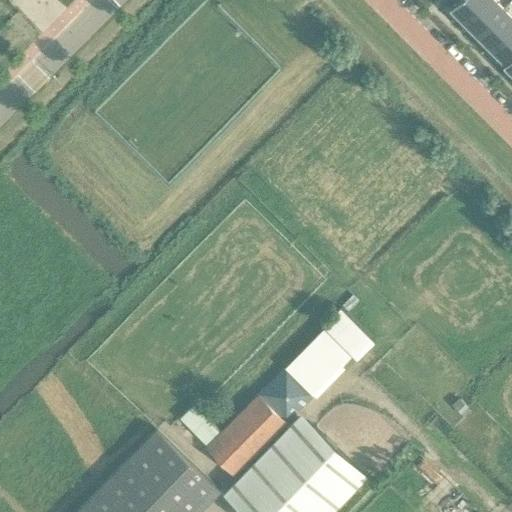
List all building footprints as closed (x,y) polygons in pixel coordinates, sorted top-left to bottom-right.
[(455,0),(449,6),(463,21),(484,0),(455,0)] [(484,0),(463,21),(477,34),(504,7),(497,0),(484,0)] [(477,34),(490,48),(511,26),(511,14),(504,7),(477,34)] [(511,26),(490,48),(504,62),(511,54),(511,26)] [(511,54),(504,62),(503,63),(511,72),(511,54)] [(287,421),(313,394),(314,394),(352,355),(324,327),(287,365),(286,364),(259,392),(287,421)] [(287,421),(259,392),(258,391),(220,430),(206,444),(205,445),(235,475),(288,421),(287,421)] [(206,444),(220,430),(211,420),(193,403),(179,417),(206,444)] [(237,506),(243,511),(330,511),(366,474),(315,425),(237,506)] [(157,428),(75,511),(198,511),(220,489),(157,428)]
